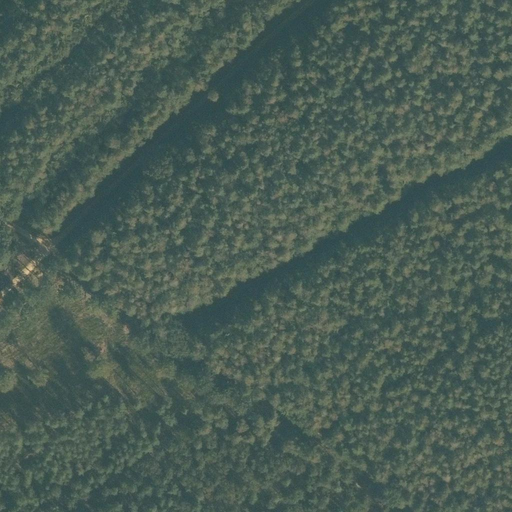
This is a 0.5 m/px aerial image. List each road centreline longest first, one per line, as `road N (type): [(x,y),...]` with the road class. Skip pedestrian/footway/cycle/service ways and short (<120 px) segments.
road 1 (track): [(419,511),(43,248)]
road 2 (track): [(43,248),(314,0)]
